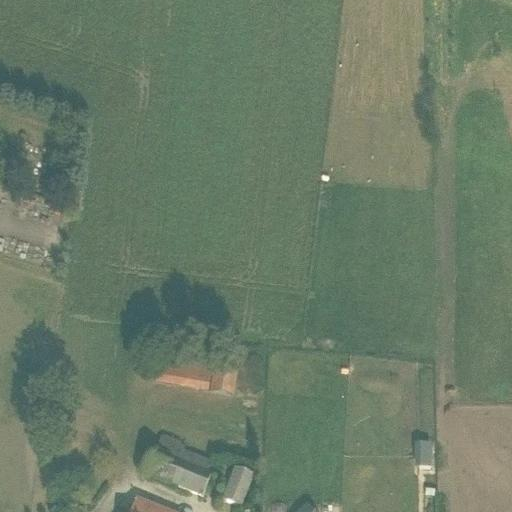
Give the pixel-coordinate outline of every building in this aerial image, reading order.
[(229,397),(233,374),(215,371),(211,394),(229,397)] [(144,477),(173,488),(186,453),(182,452),(185,445),(161,436),(144,477)] [(207,461),(186,453),(173,488),(201,499),(211,476),(207,474),(211,463),(207,461)] [(233,471),(220,503),(240,510),(252,478),(233,471)] [(162,511),(136,501),(131,511),(162,511)]
